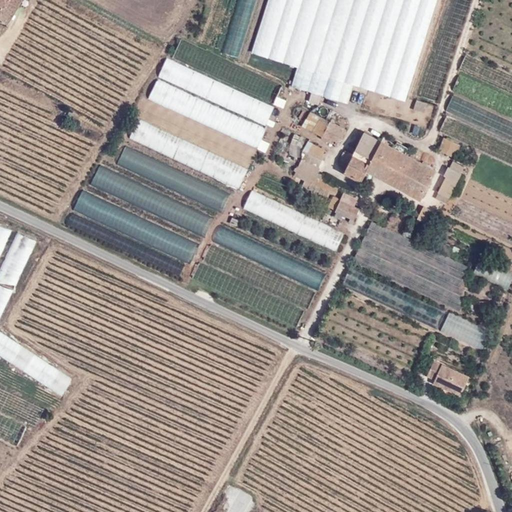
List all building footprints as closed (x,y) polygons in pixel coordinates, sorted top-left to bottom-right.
[(19,0),(0,0),(0,15),(7,20),(19,0)] [(437,0),(267,0),(252,51),(298,65),(291,84),(324,95),(330,75),(406,99),(437,0)] [(276,106),(168,57),(160,76),(267,125),(276,106)] [(416,109),(426,112),(428,104),(418,101),(416,109)] [(311,109),(302,123),(323,134),(322,136),(338,144),(347,126),(311,109)] [(248,167),(139,117),(129,137),(239,187),(248,167)] [(382,136),(367,128),(345,169),(364,177),(368,167),(421,196),(438,164),(383,135),(382,136)] [(464,143),(442,133),(435,147),(458,157),(464,143)] [(328,148),(309,138),(302,148),(303,156),(294,174),(305,179),(302,185),(309,188),(313,179),(317,178),(322,165),(320,164),(328,148)] [(232,192),(140,152),(133,170),(224,210),(232,192)] [(445,201),(457,179),(462,171),(449,164),(444,174),(446,175),(435,195),(445,201)] [(181,200),(108,168),(99,189),(172,221),(181,200)] [(288,186),(264,174),(259,186),(283,197),(288,186)] [(345,231),(253,190),(245,208),(336,249),(345,231)] [(343,191),(335,209),(354,218),(359,207),(353,204),(356,197),(343,191)] [(200,243),(95,195),(84,217),(190,265),(200,243)] [(372,220),(353,260),(461,310),(471,290),(460,285),(469,266),(372,220)] [(0,267),(17,230),(0,221),(0,267)] [(38,239),(17,230),(0,267),(0,323),(38,239)] [(511,281),(511,272),(480,258),(474,272),(509,288),(511,281)] [(481,349),(489,331),(352,269),(344,287),(481,349)] [(73,378),(0,331),(0,353),(62,394),(73,378)] [(471,374),(436,359),(428,374),(435,377),(433,381),(462,393),(471,374)] [(27,400),(19,416),(37,425),(45,408),(27,400)]
